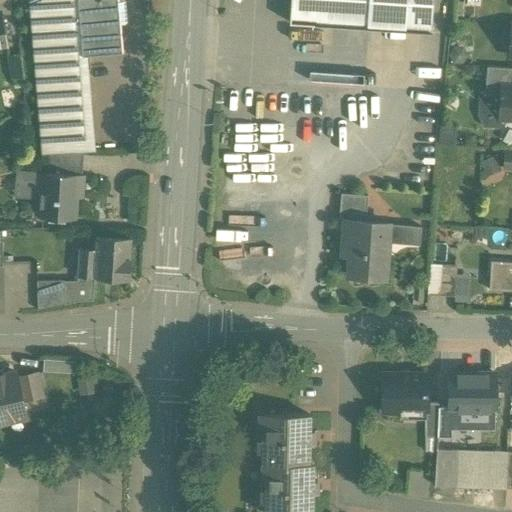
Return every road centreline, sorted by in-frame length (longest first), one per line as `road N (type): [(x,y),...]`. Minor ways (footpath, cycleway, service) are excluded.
road 1 (secondary): [(190,0),(169,331)]
road 2 (residential): [(346,329),(344,481),(371,503),(435,511)]
road 3 (secondary): [(169,331),(160,511)]
road 4 (residential): [(346,329),(169,331)]
road 5 (residential): [(169,331),(0,335)]
road 6 (residential): [(511,334),(346,329)]
